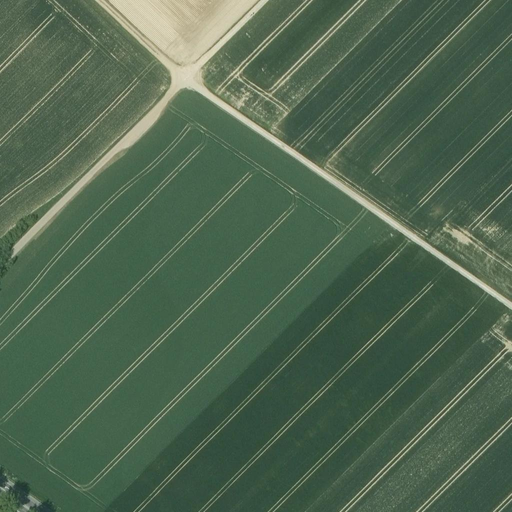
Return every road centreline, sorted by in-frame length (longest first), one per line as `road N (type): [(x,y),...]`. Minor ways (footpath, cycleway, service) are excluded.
road 1 (track): [(511,308),(184,79),(97,0)]
road 2 (track): [(266,0),(0,266)]
